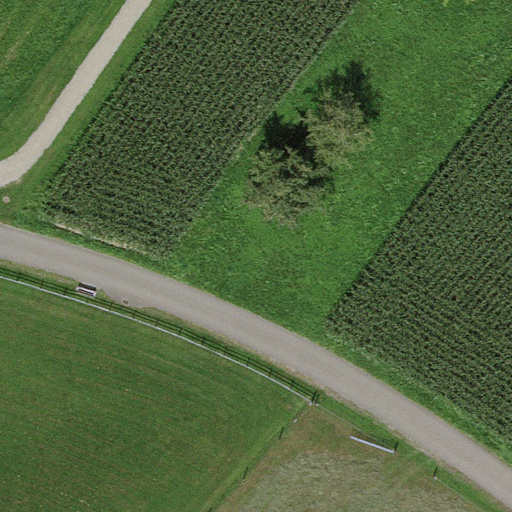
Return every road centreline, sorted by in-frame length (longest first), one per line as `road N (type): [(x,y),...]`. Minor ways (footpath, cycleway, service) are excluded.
road 1 (residential): [(0,246),(251,332),(373,397),(511,486)]
road 2 (unknown): [(0,165),(27,159),(143,0)]
